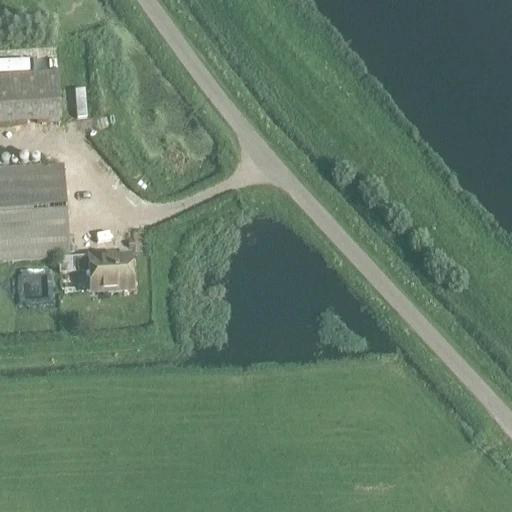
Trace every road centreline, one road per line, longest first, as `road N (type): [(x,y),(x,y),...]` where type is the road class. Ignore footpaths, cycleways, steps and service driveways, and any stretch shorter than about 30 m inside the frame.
road 1 (unclassified): [(511,426),(268,164),(145,0)]
road 2 (track): [(511,305),(295,69),(247,0)]
